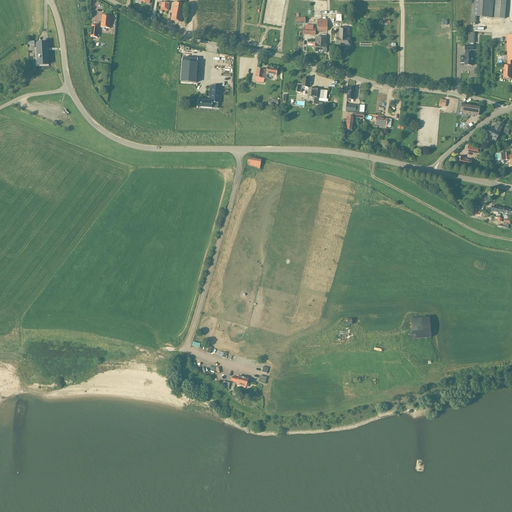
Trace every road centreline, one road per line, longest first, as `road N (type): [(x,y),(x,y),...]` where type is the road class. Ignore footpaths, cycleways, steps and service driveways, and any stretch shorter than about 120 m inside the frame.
road 1 (unclassified): [(108,0),(195,41),(502,107)]
road 2 (unclassified): [(373,158),(135,146),(90,121),(69,89)]
